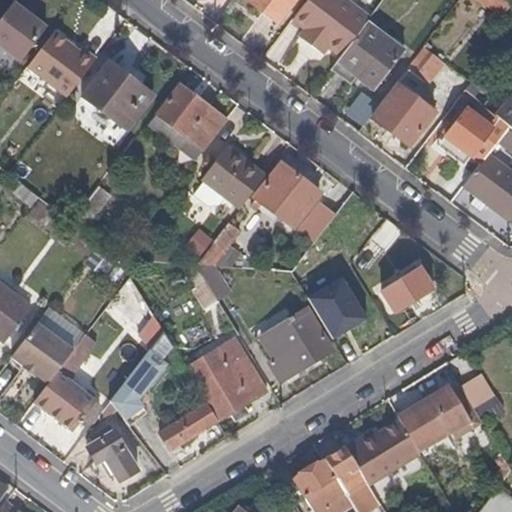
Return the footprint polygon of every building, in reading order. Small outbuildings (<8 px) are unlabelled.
[(0,50),(17,64),(45,28),(26,14),(30,8),(18,0),(14,0),(0,19),(0,50)] [(247,0),(249,2),(277,23),(279,23),(282,17),(295,0),(247,0)] [(341,57),(368,23),(370,19),(345,0),(308,0),(293,20),(307,30),(328,47),(341,57)] [(356,77),(387,37),(368,23),(341,57),(337,62),(356,77)] [(323,55),(328,47),(307,30),(301,38),(323,55)] [(67,97),(96,60),(82,49),(79,52),(53,32),(27,67),(67,97)] [(373,91),(403,49),(387,37),(356,77),(373,91)] [(430,84),(447,63),(426,48),(397,86),(405,92),(418,76),(430,84)] [(356,77),(337,62),(330,70),(350,85),(356,77)] [(125,131),(151,97),(108,63),(83,97),(125,131)] [(195,160),(226,121),(218,115),(179,85),(148,127),(184,153),(195,160)] [(409,145),(435,113),(405,92),(397,86),(373,117),(409,145)] [(489,153),(501,137),(467,110),(447,136),(458,145),(472,156),(471,159),(479,165),(480,165),(489,153)] [(240,208),(266,175),(226,147),(216,160),(207,154),(204,160),(206,162),(211,166),(201,180),(240,208)] [(510,223),(511,220),(511,170),(489,153),(480,165),(479,165),(463,187),(510,223)] [(294,228),(320,193),(281,164),(255,199),(274,213),(294,228)] [(36,195),(22,184),(15,193),(31,205),(37,199),(36,198),(36,197),(36,196),(36,195)] [(321,236),(354,193),(342,184),(325,205),(321,205),(306,224),(306,226),(321,236)] [(83,231),(110,196),(98,187),(77,214),(71,223),(83,231)] [(212,267),(239,231),(233,226),(228,223),(202,257),(196,266),(212,267)] [(216,298),(196,266),(183,265),(198,291),(194,293),(196,296),(202,307),(216,298)] [(230,293),(215,267),(212,267),(196,266),(216,298),(217,300),(230,293)] [(395,313),(433,289),(420,268),(381,291),(395,313)] [(0,338),(5,343),(30,310),(0,288),(0,338)] [(220,305),(233,298),(230,293),(217,300),(220,305)] [(206,314),(220,305),(217,300),(216,298),(202,307),(206,314)] [(281,382),(333,350),(306,309),(261,336),(275,360),(270,363),(281,382)] [(61,367),(73,351),(36,324),(30,331),(11,357),(23,366),(22,368),(34,376),(36,375),(48,384),(61,367)] [(130,427),(144,417),(134,404),(174,351),(164,333),(110,402),(116,410),(130,427)] [(266,392),(233,339),(217,350),(250,402),(266,392)] [(71,374),(86,355),(76,348),(73,351),(61,367),(71,374)] [(250,402),(217,350),(187,367),(204,395),(218,420),(221,420),(232,413),(236,419),(246,413),(243,407),(250,402)] [(45,410),(67,380),(71,374),(61,367),(48,384),(34,401),(45,410)] [(472,403),(493,391),(480,370),(460,382),(472,403)] [(83,427),(100,405),(67,380),(45,410),(73,431),(78,423),(83,427)] [(480,420),(476,412),(456,380),(434,392),(431,387),(420,394),(423,399),(397,415),(418,451),(451,430),(455,436),(480,420)] [(105,424),(116,410),(110,403),(98,419),(105,424)] [(192,437),(217,421),(206,405),(159,434),(170,451),(180,444),(192,437)] [(511,454),(511,434),(496,409),(481,418),(506,458),(511,454)] [(368,484),(419,453),(418,451),(397,415),(388,420),(375,428),(378,433),(363,442),(360,437),(345,446),(368,484)] [(363,442),(378,433),(375,428),(360,437),(363,442)] [(138,471),(114,431),(88,446),(99,464),(106,460),(120,482),(138,471)] [(184,450),(196,443),(192,437),(180,444),(184,450)] [(368,484),(345,446),(324,459),(347,493),(344,495),(352,506),(361,500),(365,505),(376,498),(368,484)] [(343,511),(352,506),(344,495),(347,493),(324,459),(313,466),(311,463),(302,469),(303,472),(293,479),(313,511),(343,511)] [(0,500),(9,489),(0,481),(0,500)] [(511,511),(511,500),(503,492),(496,487),(481,507),(476,511),(511,511)] [(296,511),(285,494),(270,502),(276,511),(296,511)] [(15,511),(5,503),(0,509),(0,511),(15,511)]
